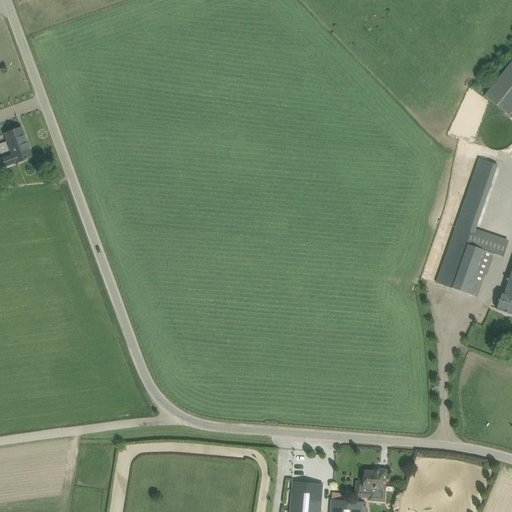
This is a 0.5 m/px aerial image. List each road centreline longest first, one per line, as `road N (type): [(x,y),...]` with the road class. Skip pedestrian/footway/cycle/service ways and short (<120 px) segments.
road 1 (unclassified): [(511,459),(449,444),(212,427),(158,399),(6,0)]
road 2 (track): [(0,441),(178,416)]
